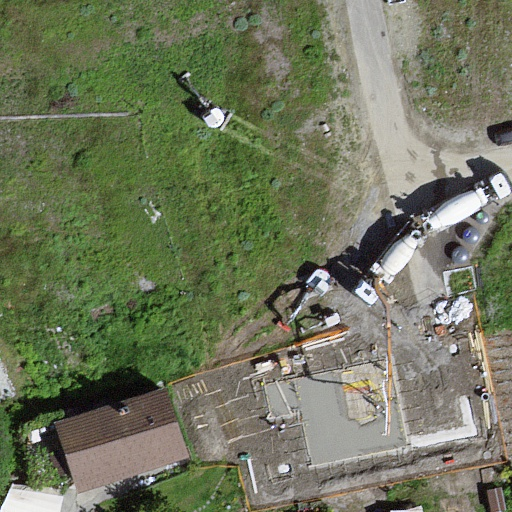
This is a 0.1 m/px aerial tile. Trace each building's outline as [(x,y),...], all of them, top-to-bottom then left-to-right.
[(300,0),(198,0),(242,199),(340,178),(300,0)] [(69,51),(0,65),(0,203),(20,293),(117,272),(69,51)] [(111,233),(133,330),(354,280),(332,183),(111,233)] [(387,358),(264,384),(271,417),(302,411),(312,465),(408,446),(387,358)] [(164,389),(54,424),(75,490),(184,455),(164,389)]
